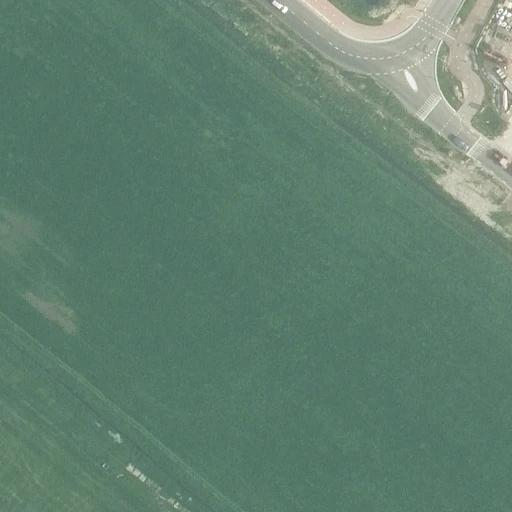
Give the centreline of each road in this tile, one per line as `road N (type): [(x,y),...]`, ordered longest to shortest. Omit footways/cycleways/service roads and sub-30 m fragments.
road 1 (tertiary): [(511,176),(432,112),(395,57)]
road 2 (tertiary): [(395,57),(336,49),(276,0)]
